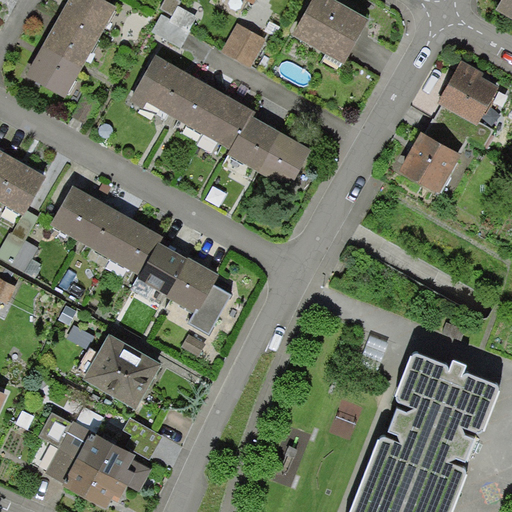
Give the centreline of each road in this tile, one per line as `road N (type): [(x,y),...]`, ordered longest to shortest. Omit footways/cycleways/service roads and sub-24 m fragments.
road 1 (residential): [(0,99),(297,268)]
road 2 (residential): [(297,268),(448,13)]
road 3 (residential): [(179,511),(297,268)]
